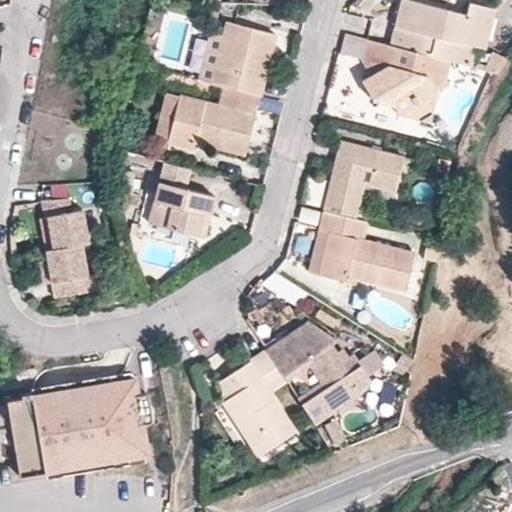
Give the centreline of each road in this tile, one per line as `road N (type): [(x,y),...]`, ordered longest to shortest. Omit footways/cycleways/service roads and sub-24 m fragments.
road 1 (residential): [(326,11),(259,248),(157,322),(41,341),(12,329),(0,307)]
road 2 (residential): [(511,423),(296,511)]
road 3 (residential): [(0,149),(27,0)]
